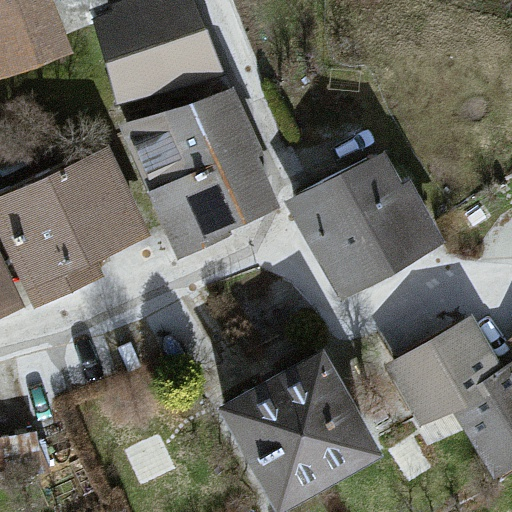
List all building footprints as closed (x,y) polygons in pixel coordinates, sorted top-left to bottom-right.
[(42,0),(0,0),(0,87),(67,64),(42,0)] [(184,0),(123,0),(82,11),(107,100),(213,65),(184,0)] [(226,85),(118,122),(172,249),(274,203),(226,85)] [(99,149),(0,196),(0,241),(4,247),(33,296),(145,247),(99,149)] [(379,149),(289,197),(339,291),(429,242),(379,149)] [(0,321),(17,315),(4,247),(0,248),(0,321)] [(469,326),(389,371),(417,430),(500,388),(469,326)] [(315,355),(206,409),(272,509),(372,456),(315,355)] [(0,466),(39,464),(36,425),(0,427),(0,466)]
